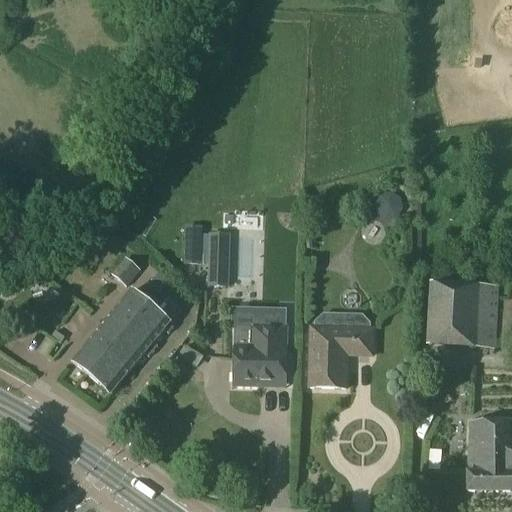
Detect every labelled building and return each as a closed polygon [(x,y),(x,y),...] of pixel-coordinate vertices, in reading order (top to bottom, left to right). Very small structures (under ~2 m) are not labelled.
[(184,267),(201,267),(202,234),(185,233),(184,267)] [(230,236),(209,236),(208,289),(228,290),(230,236)] [(111,277),(127,290),(141,273),(126,260),(111,277)] [(167,264),(159,273),(158,275),(158,276),(148,288),(157,296),(162,290),(168,296),(183,277),(167,264)] [(429,285),(426,348),(495,351),(499,288),(429,285)] [(112,317),(151,349),(171,325),(132,293),(112,317)] [(92,341),(131,373),(151,349),(112,317),(92,341)] [(310,391),(346,392),(347,368),(342,367),(342,358),(372,359),(373,332),(370,332),(370,326),(362,318),(324,317),(316,324),(316,331),(312,330),(310,391)] [(285,390),(287,350),(286,350),(286,330),(236,328),(233,388),(235,388),(260,389),(285,390)] [(131,373),(92,341),(72,365),(111,397),(131,373)] [(511,423),(470,423),(468,473),(468,494),(511,493),(511,423)]
